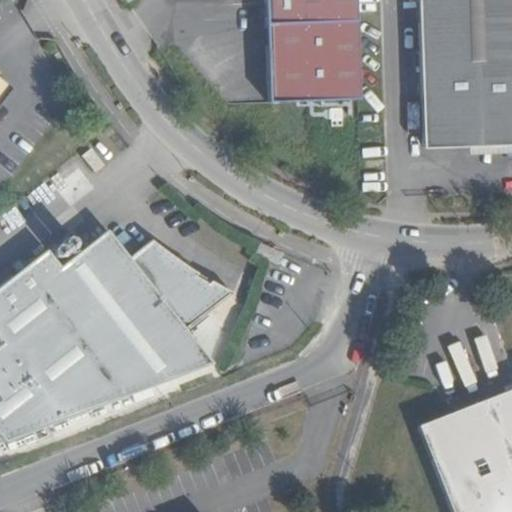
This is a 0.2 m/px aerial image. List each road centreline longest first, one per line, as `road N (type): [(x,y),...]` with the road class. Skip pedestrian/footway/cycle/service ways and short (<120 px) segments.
road 1 (unclassified): [(0,490),(331,361),(369,233)]
road 2 (tertiary): [(369,233),(288,206),(204,153),(149,100),(84,0)]
road 3 (tertiary): [(511,238),(429,242),(369,233)]
